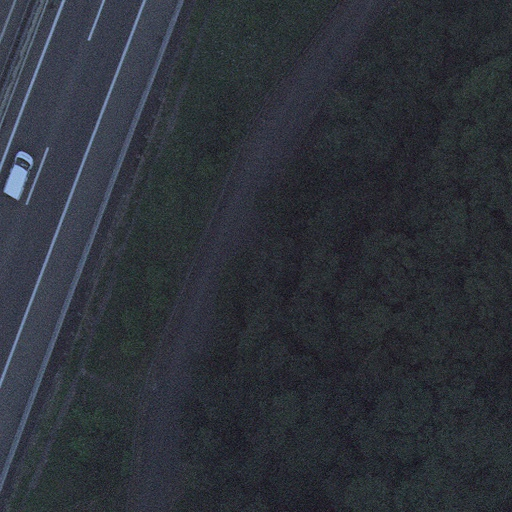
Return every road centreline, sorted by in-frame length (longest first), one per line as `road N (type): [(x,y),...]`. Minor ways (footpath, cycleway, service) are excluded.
road 1 (track): [(147,511),(183,367),(269,138),(370,0)]
road 2 (motorway): [(0,271),(103,0)]
